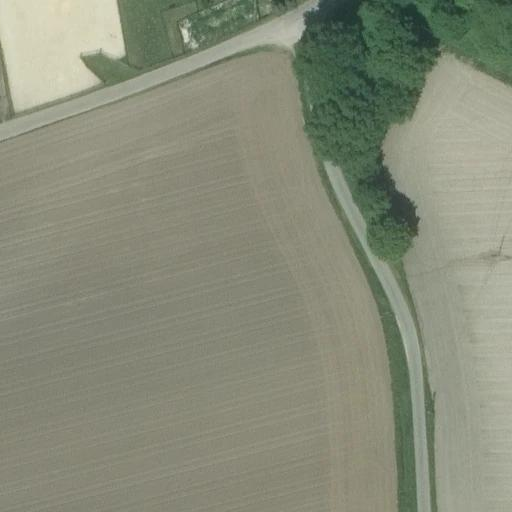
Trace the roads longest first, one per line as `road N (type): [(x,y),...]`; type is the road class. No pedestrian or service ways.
road 1 (residential): [(426,511),(415,349),(331,173),(302,11),(318,0)]
road 2 (track): [(302,11),(176,69),(0,128)]
